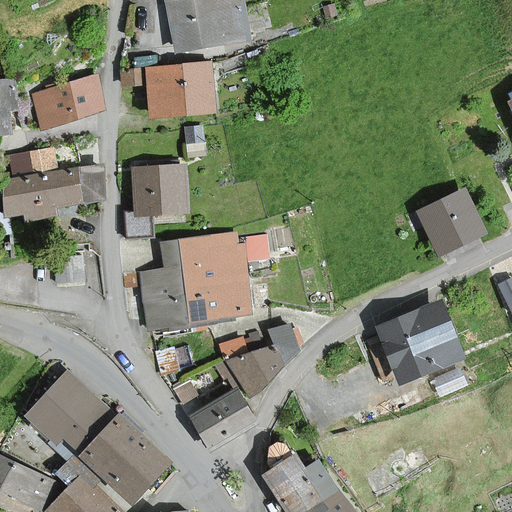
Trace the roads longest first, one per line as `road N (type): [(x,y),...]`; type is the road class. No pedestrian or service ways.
road 1 (residential): [(193,463),(137,362),(113,288),(109,120),(118,0)]
road 2 (unclassified): [(248,459),(282,385),(337,328),(511,241)]
road 3 (unclassified): [(193,463),(67,350),(0,321)]
